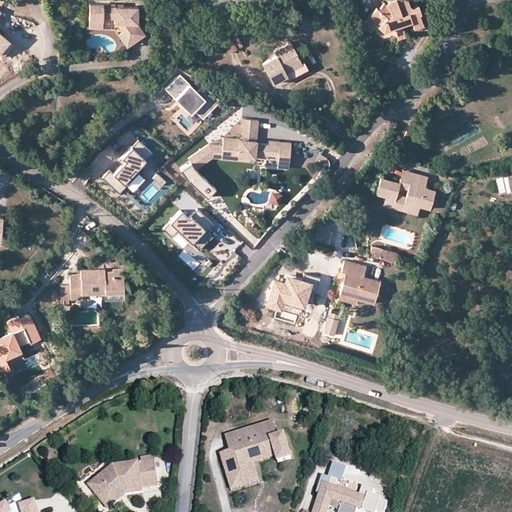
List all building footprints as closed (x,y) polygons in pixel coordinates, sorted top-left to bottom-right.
[(404,36),(400,24),(409,20),(412,27),(422,23),(417,11),(420,10),(416,2),(408,5),(406,0),(386,0),(384,1),(382,5),(380,3),(375,10),(373,9),(365,19),(380,31),(391,27),(397,39),(404,36)] [(114,6),(114,3),(89,3),(88,19),(102,19),(102,17),(113,17),(114,22),(118,22),(118,25),(130,43),(144,34),(136,22),(137,6),(122,6),(114,6)] [(0,55),(11,44),(0,34),(0,13),(0,12),(0,55)] [(126,46),(130,43),(118,25),(118,22),(114,22),(114,27),(126,46)] [(228,55),(242,47),(236,36),(231,39),(229,35),(220,40),(228,55)] [(286,75),(303,67),(292,45),(273,53),(275,59),(262,66),(272,86),(288,79),(286,75)] [(163,85),(174,96),(188,83),(178,71),(163,85)] [(188,83),(174,96),(189,111),(192,108),(204,97),(196,91),(188,83)] [(204,84),(196,91),(204,97),(192,108),(202,118),(219,99),(204,84)] [(241,127),(257,129),(258,120),(242,118),(241,127)] [(240,139),(256,141),(257,129),(241,127),(240,139)] [(212,157),(239,160),(239,156),(250,157),(268,159),(268,155),(278,157),(289,158),(291,144),(269,141),(268,145),(256,144),(256,141),(240,139),(223,137),(222,146),(213,145),(212,157)] [(138,142),(134,147),(145,156),(149,151),(138,142)] [(196,170),(212,157),(213,145),(208,144),(188,160),(190,163),(196,170)] [(145,156),(134,147),(131,145),(121,157),(135,168),(139,172),(145,164),(142,161),(145,156)] [(122,179),(135,168),(121,157),(118,159),(122,163),(113,172),(109,169),(103,176),(118,190),(125,183),(122,179)] [(288,169),(289,158),(278,157),(277,168),(288,169)] [(196,170),(190,163),(180,169),(186,179),(206,197),(215,187),(196,170)] [(257,178),(257,169),(246,169),(247,178),(257,178)] [(408,171),(402,170),(399,179),(406,180),(408,171)] [(427,176),(408,171),(406,180),(399,179),(398,183),(380,178),(376,194),(383,196),(394,199),(392,208),(402,210),(405,202),(419,205),(430,208),(434,190),(424,187),(427,176)] [(511,175),(499,178),(502,193),(511,190),(511,175)] [(392,208),(394,199),(383,196),(381,205),(392,208)] [(419,205),(405,202),(402,210),(417,214),(419,205)] [(208,231),(214,224),(198,208),(189,218),(181,210),(164,228),(172,236),(178,229),(199,249),(208,239),(206,238),(210,233),(208,231)] [(233,216),(226,224),(250,246),(257,239),(233,216)] [(361,242),(359,250),(368,253),(369,253),(371,245),(361,242)] [(386,248),(371,245),(369,253),(384,257),(386,248)] [(339,296),(359,301),(374,305),(380,282),(364,279),(367,268),(343,262),(340,273),(344,274),(352,276),(349,287),(341,285),(339,296)] [(61,284),(62,298),(82,297),(82,293),(125,291),(124,267),(113,267),(113,270),(104,270),(104,268),(81,269),(81,273),(69,274),(69,284),(61,284)] [(272,277),(264,304),(281,308),(283,300),(305,306),(309,291),(314,292),(319,277),(303,273),(302,278),(284,273),(282,280),(272,277)] [(344,274),(341,285),(349,287),(352,276),(344,274)] [(357,307),(359,301),(339,296),(337,302),(357,307)] [(0,351),(3,359),(22,350),(19,344),(28,340),(29,342),(41,337),(30,313),(19,318),(18,315),(6,320),(11,330),(0,334),(0,351)] [(325,331),(334,333),(338,315),(329,313),(325,331)] [(0,351),(0,364),(6,362),(23,354),(22,350),(3,359),(0,351)] [(6,362),(0,364),(0,371),(1,373),(9,369),(6,362)] [(268,423),(253,428),(258,443),(273,438),(268,423)] [(258,443),(253,428),(228,436),(232,451),(225,453),(223,454),(232,483),(253,476),(249,466),(248,462),(271,455),(272,458),(274,464),(287,460),(279,436),(273,438),(258,443)] [(220,438),(225,453),(232,451),(228,436),(220,438)] [(255,484),(253,476),(232,483),(223,454),(216,457),(227,493),(255,484)] [(249,466),(272,458),(271,455),(248,462),(249,466)] [(316,491),(319,492),(321,485),(322,481),(335,485),(337,479),(341,480),(346,465),(332,461),(328,475),(322,473),(316,491)] [(83,486),(96,503),(112,491),(109,487),(112,485),(116,484),(116,487),(135,485),(136,489),(153,487),(149,462),(108,467),(83,486)] [(137,494),(136,489),(135,485),(116,487),(116,484),(112,485),(109,487),(112,491),(96,503),(102,510),(120,496),(137,494)] [(334,489),(321,485),(319,492),(311,511),(326,511),(329,505),(340,508),(342,502),(356,507),(362,509),(367,496),(335,485),(334,489)] [(374,511),(379,499),(367,496),(362,509),(371,511),(374,511)] [(0,511),(8,511),(12,510),(4,498),(0,501),(0,511)] [(38,511),(34,500),(19,505),(20,511),(38,511)] [(342,502),(340,508),(339,511),(340,511),(354,511),(356,507),(342,502)]
